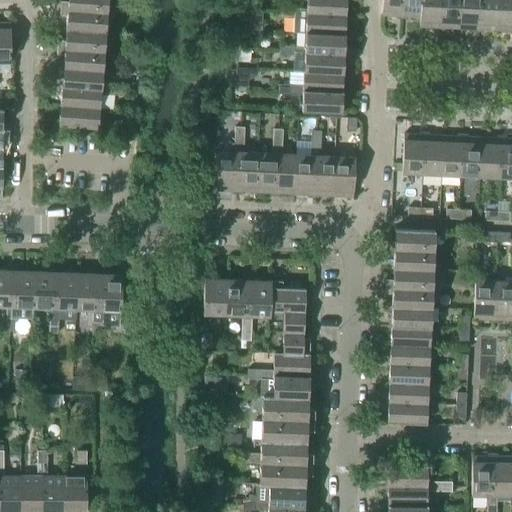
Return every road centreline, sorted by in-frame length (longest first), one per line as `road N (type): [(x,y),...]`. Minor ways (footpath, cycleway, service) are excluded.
road 1 (residential): [(21,225),(330,233),(350,242)]
road 2 (residential): [(350,242),(369,212),(373,0)]
road 3 (residential): [(21,225),(21,0)]
road 4 (residential): [(350,242),(345,434)]
road 5 (residential): [(345,434),(511,433)]
